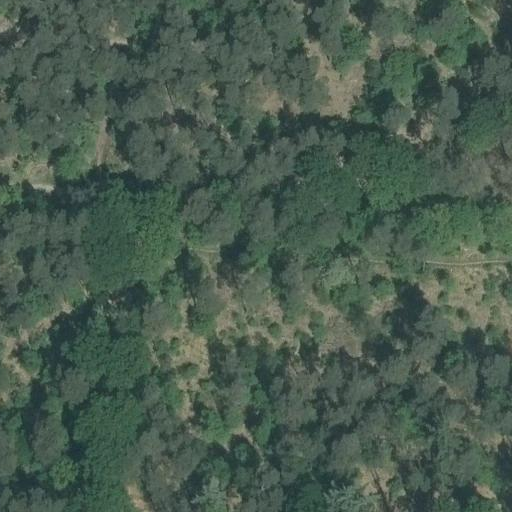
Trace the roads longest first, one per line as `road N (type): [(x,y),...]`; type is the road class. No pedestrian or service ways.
road 1 (track): [(0,180),(511,213)]
road 2 (unknown): [(0,223),(186,258),(149,387),(143,511)]
road 3 (track): [(127,192),(70,511)]
